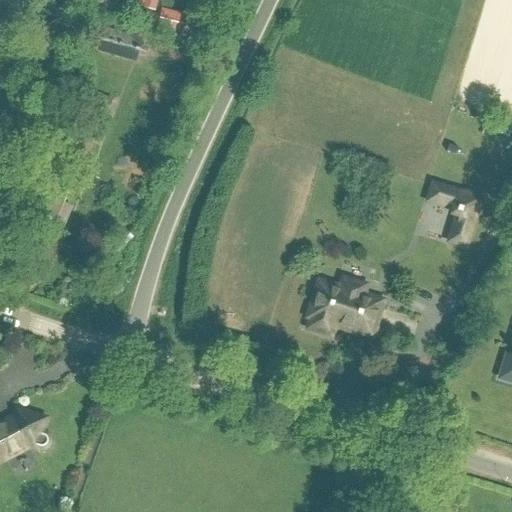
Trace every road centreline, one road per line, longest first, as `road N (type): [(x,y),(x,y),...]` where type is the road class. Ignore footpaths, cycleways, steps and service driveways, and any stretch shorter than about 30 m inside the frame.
road 1 (tertiary): [(511,475),(125,355)]
road 2 (unclassified): [(125,355),(181,186),(265,0)]
road 3 (tertiary): [(125,355),(0,315)]
